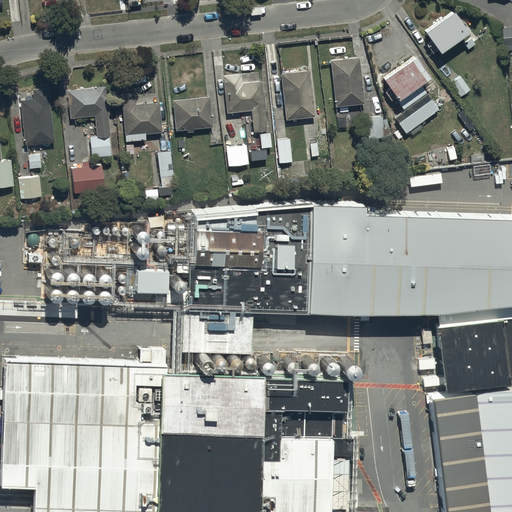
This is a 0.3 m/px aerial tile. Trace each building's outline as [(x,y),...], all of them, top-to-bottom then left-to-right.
[(452,7),(423,27),(437,48),(466,28),(452,7)] [(394,95),(402,106),(425,90),(417,80),(427,72),(412,52),(381,74),(395,94),(394,95)] [(329,58),(334,104),(363,101),(359,55),(329,58)] [(279,71),(284,117),(313,114),(308,68),(279,71)] [(225,110),(250,108),(252,129),(265,128),(263,91),(261,91),(261,78),(258,78),(258,72),(240,73),(240,72),(221,73),(225,110)] [(459,74),(449,81),(459,95),(469,87),(459,74)] [(95,133),(88,134),(90,154),(109,153),(108,134),(109,134),(106,84),(66,87),(69,115),(93,113),(95,133)] [(20,98),(24,142),(53,140),(47,86),(33,87),(33,96),(20,98)] [(132,90),(119,91),(124,139),(144,137),(144,131),(160,130),(157,100),(133,102),(132,90)] [(427,91),(393,116),(404,130),(437,106),(427,91)] [(171,98),(174,128),(185,127),(185,130),(192,129),(192,126),(211,124),(208,94),(171,98)] [(363,115),(363,137),(382,137),(381,115),(363,115)] [(276,138),(277,160),(290,160),(289,137),(276,138)] [(245,143),(225,145),(227,164),(247,161),(245,143)] [(0,148),(0,184),(13,183),(10,157),(1,158),(0,148)] [(28,148),(28,166),(40,166),(40,158),(46,158),(46,148),(28,148)] [(170,148),(156,150),(160,186),(174,184),(170,148)] [(81,165),(70,165),(73,190),(103,187),(100,159),(80,160),(81,165)] [(433,173),(434,183),(454,181),(453,172),(433,173)] [(39,174),(18,176),(20,196),(41,194),(39,174)]
